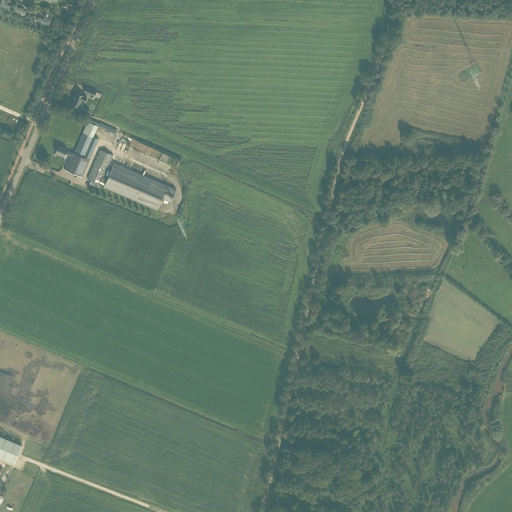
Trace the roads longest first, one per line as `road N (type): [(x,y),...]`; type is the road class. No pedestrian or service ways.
road 1 (track): [(391,31),(343,152),(317,268)]
road 2 (tertiary): [(0,216),(89,0)]
road 3 (track): [(317,268),(279,440)]
